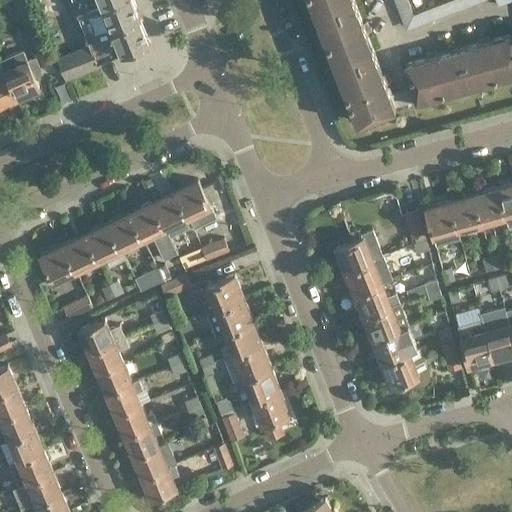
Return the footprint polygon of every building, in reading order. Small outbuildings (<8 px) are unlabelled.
[(72,0),(77,12),(106,0),(72,0)] [(134,0),(106,0),(77,12),(87,36),(140,15),(134,0)] [(310,0),(358,121),(396,106),(396,105),(416,100),(412,87),(391,93),(387,83),(392,79),(386,72),(384,74),(367,32),(372,28),(367,21),(364,23),(354,0),(310,0)] [(400,10),(411,5),(408,0),(402,0),(397,2),(400,10)] [(439,3),(443,14),(451,11),(446,0),(439,3)] [(446,0),(451,11),(458,8),(454,0),(446,0)] [(454,0),(458,8),(465,6),(463,0),(454,0)] [(431,6),(436,17),(443,14),(439,3),(431,6)] [(411,5),(400,10),(402,17),(409,14),(414,13),(411,5)] [(424,9),(428,20),(436,17),(431,6),(424,9)] [(417,11),(421,23),(428,20),(424,9),(417,11)] [(409,14),(414,26),(421,23),(417,11),(414,13),(409,14)] [(87,36),(90,43),(97,61),(121,52),(150,41),(140,15),(87,36)] [(47,51),(36,26),(24,31),(35,56),(47,51)] [(427,52),(428,55),(405,61),(412,87),(416,100),(416,102),(511,75),(511,32),(489,39),(489,35),(480,38),(481,41),(437,53),(436,50),(427,52)] [(79,48),(88,70),(99,66),(97,61),(90,43),(79,48)] [(68,52),(77,75),(88,70),(79,48),(68,52)] [(0,59),(0,61),(16,98),(40,88),(23,50),(0,59)] [(66,79),(77,75),(68,52),(57,57),(66,79)] [(0,105),(16,98),(0,61),(0,105)] [(175,189),(192,225),(216,214),(198,178),(175,189)] [(511,214),(511,182),(498,186),(506,216),(511,214)] [(498,186),(474,193),(482,222),(506,216),(498,186)] [(170,236),(192,225),(175,189),(153,199),(166,227),(170,236)] [(482,222),(474,193),(450,199),(458,229),(482,222)] [(144,238),(166,227),(153,199),(130,210),(144,238)] [(448,241),(446,232),(458,229),(450,199),(425,206),(433,236),(434,236),(436,245),(448,241)] [(413,237),(425,234),(417,207),(405,211),(413,237)] [(121,248),(144,238),(130,210),(108,221),(121,248)] [(125,257),(121,248),(108,221),(85,231),(99,259),(104,257),(108,265),(125,257)] [(362,233),(363,235),(336,246),(345,270),(374,259),(383,255),(373,229),(362,233)] [(77,269),(99,259),(85,231),(64,242),(77,269)] [(202,246),(207,257),(229,249),(225,237),(202,246)] [(429,247),(426,238),(414,241),(416,251),(429,247)] [(54,281),(77,269),(64,242),(40,253),(54,281)] [(198,261),(207,257),(202,246),(194,249),(198,261)] [(491,255),(495,268),(503,266),(500,253),(491,255)] [(486,270),(495,268),(491,255),(482,257),(486,270)] [(383,282),(374,259),(345,270),(354,293),(383,282)] [(157,266),(163,278),(171,274),(165,262),(157,266)] [(464,262),(442,269),(446,281),(468,275),(464,262)] [(154,282),(163,278),(157,266),(149,270),(154,282)] [(161,282),(166,295),(192,285),(186,272),(161,282)] [(496,275),(500,288),(509,286),(505,272),(496,275)] [(207,311),(244,297),(234,273),(206,284),(211,297),(203,300),(207,311)] [(491,290),(500,288),(496,275),(488,277),(491,290)] [(111,282),(116,294),(124,290),(118,278),(111,282)] [(427,291),(440,287),(437,278),(425,281),(406,289),(410,297),(427,290),(427,291)] [(107,298),(116,294),(111,282),(102,286),(107,298)] [(388,294),(383,282),(354,293),(364,316),(392,305),(392,304),(400,301),(396,291),(388,294)] [(448,288),(451,301),(460,298),(457,286),(448,288)] [(429,298),(442,295),(440,287),(427,291),(429,298)] [(93,305),(88,293),(63,305),(69,316),(93,305)] [(244,297),(207,311),(216,334),(225,331),(253,320),(244,297)] [(373,339),(412,323),(411,322),(409,323),(400,301),(392,305),(364,316),(373,339)] [(154,322),(167,316),(164,308),(150,314),(154,322)] [(493,358),(511,352),(511,331),(509,322),(506,311),(482,317),(482,318),(486,329),(493,358)] [(167,316),(154,322),(157,332),(171,326),(167,316)] [(88,349),(125,334),(120,322),(109,327),(104,317),(79,328),(88,349)] [(193,326),(189,317),(177,322),(180,331),(193,326)] [(468,364),(493,358),(486,329),(482,318),(469,322),(472,332),(461,335),(468,364)] [(225,357),(234,354),(262,343),(253,320),(225,331),(230,343),(221,346),(225,357)] [(412,323),(373,339),(382,362),(410,350),(410,351),(420,347),(417,333),(412,323)] [(440,338),(452,335),(450,326),(437,329),(440,338)] [(0,334),(0,346),(1,348),(10,345),(5,333),(0,334)] [(125,334),(88,349),(97,370),(123,360),(118,349),(129,344),(125,334)] [(448,369),(461,366),(454,340),(452,335),(440,338),(442,343),(441,343),(448,369)] [(272,365),(262,343),(234,354),(243,377),(272,365)] [(410,351),(410,350),(382,362),(392,386),(410,378),(413,382),(418,384),(423,384),(428,381),(430,376),(430,371),(420,347),(410,351)] [(171,365),(184,360),(181,351),(167,356),(171,365)] [(203,366),(215,361),(212,352),(199,357),(203,366)] [(123,360),(97,370),(106,392),(132,381),(131,380),(123,360)] [(184,360),(171,365),(174,374),(188,369),(184,360)] [(215,361),(203,366),(206,374),(218,369),(215,361)] [(0,393),(17,386),(7,363),(0,366),(0,393)] [(244,403),(281,388),(272,365),(243,377),(248,388),(239,392),(244,403)] [(115,413),(141,402),(148,399),(139,377),(131,380),(132,381),(106,392),(115,413)] [(26,407),(17,386),(0,393),(0,415),(1,418),(26,407)] [(281,388),(244,403),(248,412),(256,409),(262,424),(267,436),(283,430),(279,417),(290,413),(281,388)] [(188,408),(201,403),(198,394),(185,399),(188,408)] [(223,415),(235,411),(230,399),(225,396),(216,400),(221,412),(222,412),(223,415)] [(146,413),(141,402),(115,413),(124,434),(150,423),(150,424),(158,421),(153,410),(146,413)] [(201,403),(188,408),(191,417),(205,412),(201,403)] [(35,428),(26,407),(1,418),(10,439),(35,428)] [(235,411),(223,415),(222,415),(231,440),(245,434),(236,410),(235,411)] [(150,423),(124,434),(133,455),(159,444),(150,424),(150,423)] [(35,428),(10,439),(19,460),(44,449),(35,428)] [(233,464),(224,441),(215,445),(223,467),(233,464)] [(168,465),(159,444),(133,455),(142,476),(168,465)] [(22,484),(53,470),(44,449),(19,460),(25,473),(17,476),(21,484),(22,484)] [(152,498),(177,487),(172,475),(179,472),(175,462),(168,465),(142,476),(152,498)] [(53,470),(22,484),(26,493),(32,491),(37,502),(62,491),(53,470)] [(0,499),(2,499),(1,496),(20,488),(18,485),(0,492),(0,499)] [(62,491),(37,502),(41,511),(71,511),(62,491)] [(331,507),(325,497),(302,510),(303,511),(337,511),(334,506),(331,507)] [(2,499),(0,499),(0,511),(9,511),(4,499),(2,499)]
